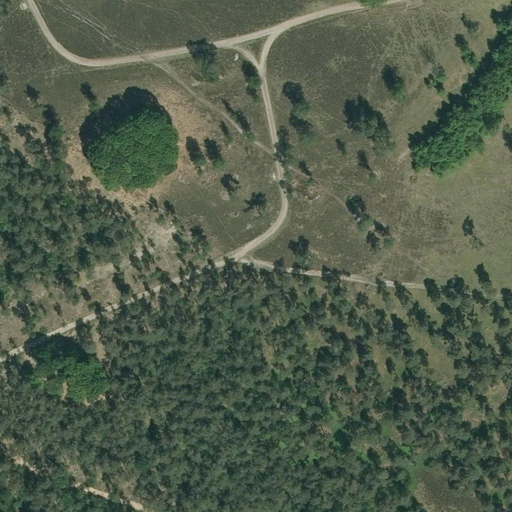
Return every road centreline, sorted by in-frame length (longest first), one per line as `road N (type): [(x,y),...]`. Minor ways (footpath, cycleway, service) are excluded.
road 1 (track): [(0,360),(224,260),(282,219),(263,82)]
road 2 (track): [(511,301),(224,260)]
road 3 (track): [(218,44),(83,63),(60,52),(29,0)]
road 4 (track): [(147,511),(0,453)]
